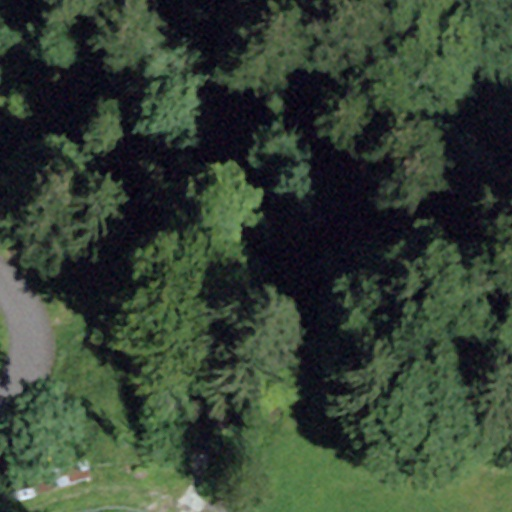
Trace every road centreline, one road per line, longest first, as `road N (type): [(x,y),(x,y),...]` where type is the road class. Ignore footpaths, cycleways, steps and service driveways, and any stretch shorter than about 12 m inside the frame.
road 1 (track): [(9,511),(116,485),(161,489),(230,511)]
road 2 (unclassified): [(0,405),(22,374),(29,345),(24,316),(0,281)]
